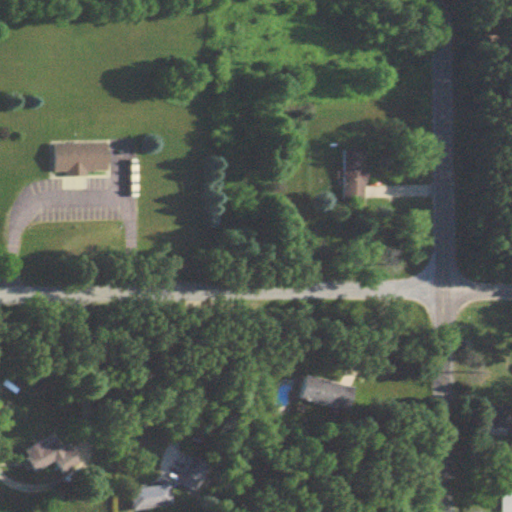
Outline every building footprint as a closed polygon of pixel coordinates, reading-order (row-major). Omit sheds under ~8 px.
[(109,148),(54,147),(54,178),(109,179),(109,148)] [(359,206),(359,155),(337,155),(337,206),(359,206)] [(355,389),(300,381),(297,403),(352,411),(355,389)] [(499,440),(499,411),(477,411),(477,440),(499,440)] [(78,467),(69,452),(63,456),(53,440),(24,457),(36,476),(54,466),(60,478),(78,467)] [(497,511),(511,511),(511,478),(497,479),(497,511)] [(153,511),(172,510),(169,489),(128,494),(130,511),(153,511)]
